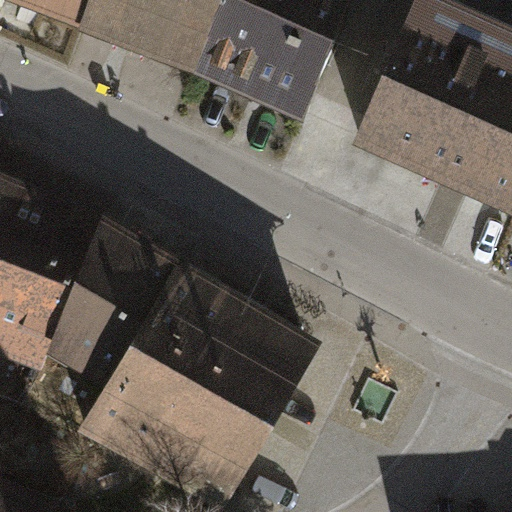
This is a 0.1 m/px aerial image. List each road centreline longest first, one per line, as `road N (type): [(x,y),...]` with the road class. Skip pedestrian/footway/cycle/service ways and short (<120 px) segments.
road 1 (tertiary): [(0,76),(126,131),(511,333)]
road 2 (residential): [(387,511),(440,458),(511,337)]
